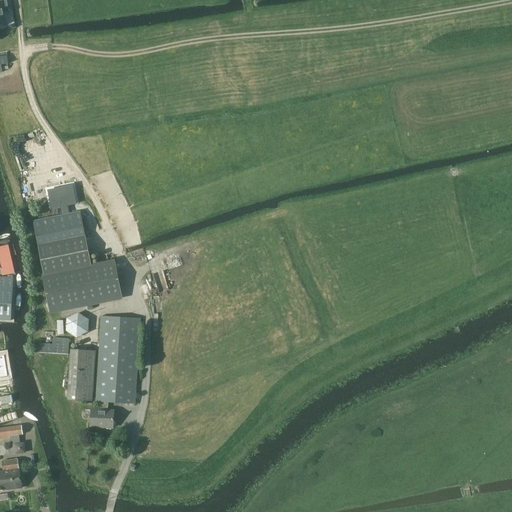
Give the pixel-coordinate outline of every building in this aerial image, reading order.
[(0,26),(6,25),(4,13),(9,12),(6,0),(4,0),(0,1),(1,3),(0,3),(0,26)] [(67,191),(47,195),(49,207),(63,204),(66,204),(70,203),(79,201),(75,182),(66,183),(67,191)] [(33,221),(43,275),(91,265),(81,211),(33,221)] [(14,273),(8,245),(0,246),(0,268),(2,268),(3,275),(14,273)] [(91,265),(43,275),(51,311),(122,297),(115,262),(92,266),(91,265)] [(0,319),(11,320),(13,277),(0,276),(0,319)] [(90,314),(67,313),(66,333),(89,334),(90,314)] [(101,316),(96,401),(99,402),(108,402),(135,404),(140,318),(101,316)] [(40,352),(52,354),(68,355),(69,338),(53,337),(53,343),(40,343),(40,352)] [(95,350),(70,349),(67,400),(92,401),(95,350)] [(108,410),(108,402),(99,402),(99,409),(91,409),(90,426),(113,427),(114,410),(108,410)] [(9,444),(10,455),(26,452),(24,442),(20,443),(20,441),(19,435),(23,435),(21,425),(0,427),(0,438),(10,437),(11,444),(9,444)] [(0,471),(0,491),(22,488),(18,459),(2,461),(3,471),(0,471)]
